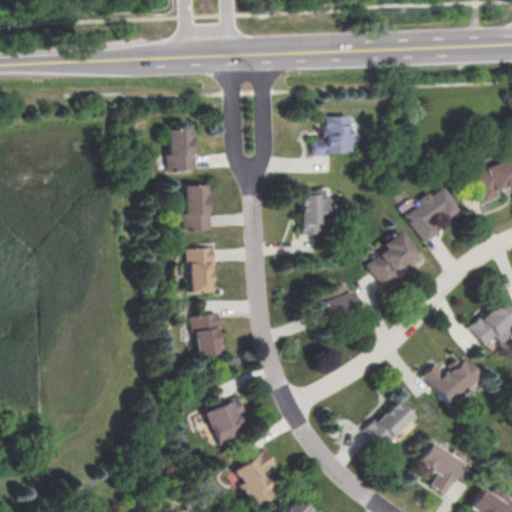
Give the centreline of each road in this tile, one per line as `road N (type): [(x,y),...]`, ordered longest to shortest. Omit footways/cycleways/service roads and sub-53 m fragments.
road 1 (tertiary): [(511,41),(0,62)]
road 2 (residential): [(391,511),(310,438),(267,355),(245,53)]
road 3 (residential): [(288,405),(356,369),(465,265),(511,236)]
